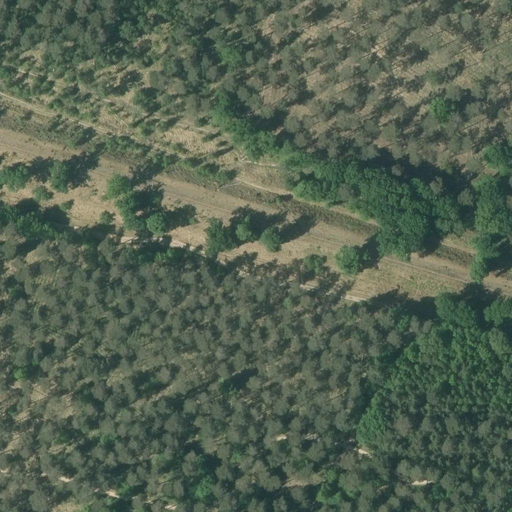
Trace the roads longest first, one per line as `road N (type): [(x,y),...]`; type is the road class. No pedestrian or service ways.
road 1 (track): [(423,313),(257,278),(167,241),(114,241),(0,208)]
road 2 (track): [(301,511),(0,325)]
road 3 (track): [(312,511),(423,313)]
